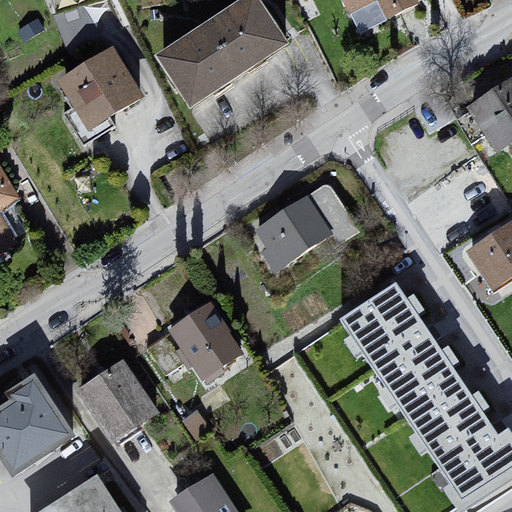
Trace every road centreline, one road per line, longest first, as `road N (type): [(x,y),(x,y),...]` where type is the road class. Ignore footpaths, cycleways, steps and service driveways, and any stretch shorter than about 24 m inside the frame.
road 1 (residential): [(343,127),(0,342)]
road 2 (residential): [(343,127),(511,395)]
road 3 (residential): [(511,19),(343,127)]
